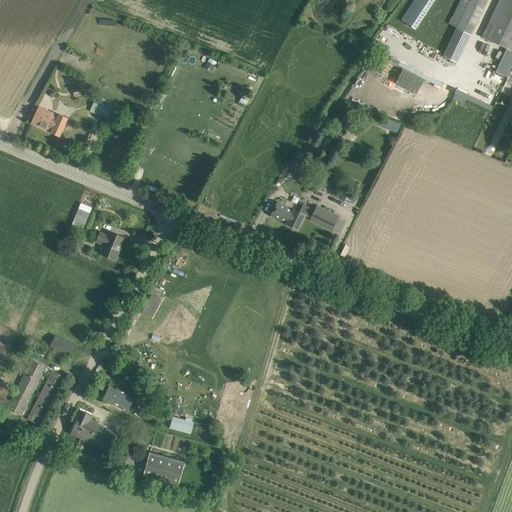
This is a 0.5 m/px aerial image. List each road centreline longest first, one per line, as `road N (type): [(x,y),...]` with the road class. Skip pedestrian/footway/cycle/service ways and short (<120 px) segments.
road 1 (unclassified): [(511,345),(173,212)]
road 2 (unclassified): [(25,511),(55,430),(173,212)]
road 3 (unclassified): [(173,212),(0,145)]
road 4 (track): [(3,146),(86,0)]
